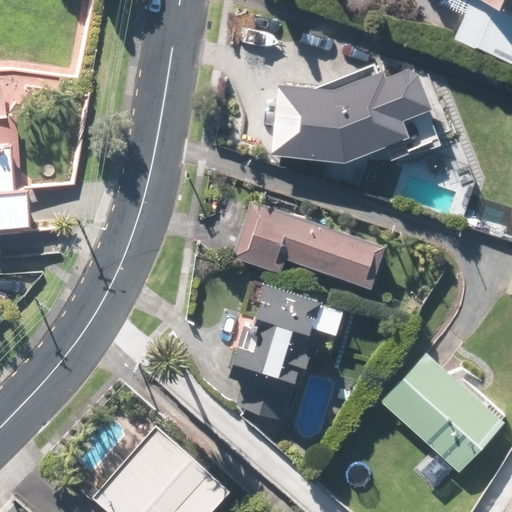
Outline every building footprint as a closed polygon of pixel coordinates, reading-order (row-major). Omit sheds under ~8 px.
[(511,0),(474,0),(460,32),(511,55),(511,0)] [(277,147),(353,155),(416,130),(409,113),(440,101),(425,66),(416,63),(392,73),(389,65),(345,83),(285,76),(277,147)] [(16,182),(12,109),(4,110),(3,81),(0,81),(0,216),(29,215),(27,181),(16,182)] [(390,241),(254,198),(236,256),(283,271),(287,255),(376,283),(390,241)] [(327,297),(268,279),(255,322),(249,320),(233,371),(245,374),(236,402),(290,418),(327,297)] [(508,417),(431,347),(385,397),(463,467),(508,417)] [(209,511),(234,484),(160,420),(98,492),(119,510),(118,511),(209,511)]
